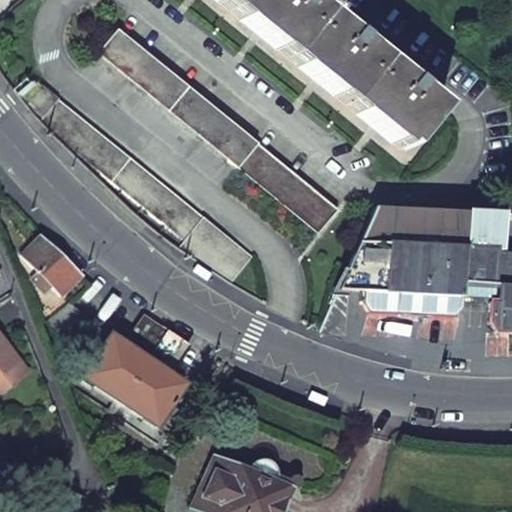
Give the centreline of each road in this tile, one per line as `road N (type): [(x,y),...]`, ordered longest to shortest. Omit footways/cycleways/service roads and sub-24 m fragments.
road 1 (tertiary): [(0,129),(157,284),(252,338),(422,387),(511,394)]
road 2 (residential): [(0,253),(87,464),(40,465),(0,446)]
